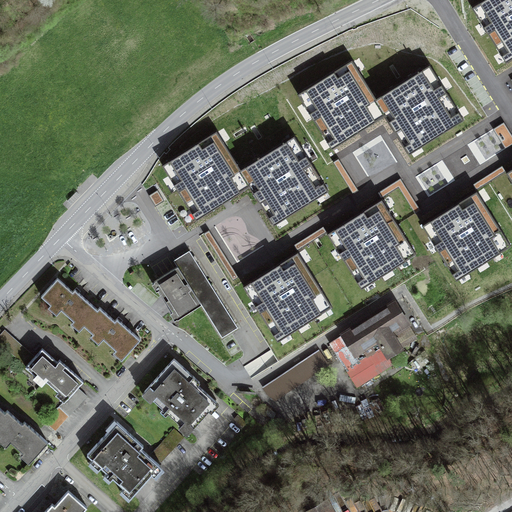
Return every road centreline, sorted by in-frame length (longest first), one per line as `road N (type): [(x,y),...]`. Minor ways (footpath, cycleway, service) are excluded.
road 1 (secondary): [(380,0),(273,51),(202,98),(58,240)]
road 2 (residential): [(7,511),(165,331),(58,240)]
